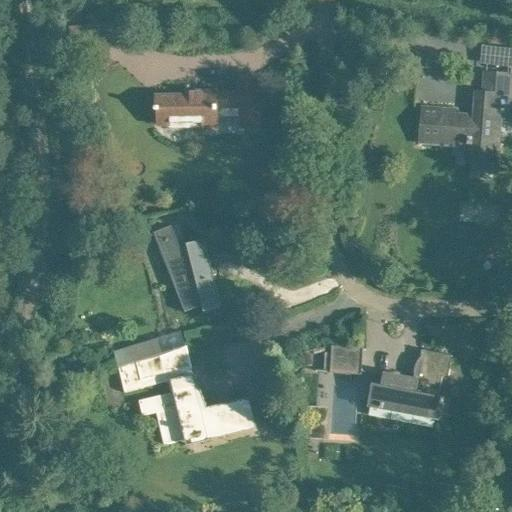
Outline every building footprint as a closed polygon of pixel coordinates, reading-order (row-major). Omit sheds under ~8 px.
[(69,27),(73,63),(110,60),(106,24),(69,27)] [(484,72),(483,94),(477,93),(475,117),(452,115),(452,110),(423,108),(421,134),(468,138),(466,159),(496,161),(500,118),(511,119),(511,107),(511,49),(508,49),(507,73),(484,72)] [(186,96),(167,96),(156,97),(158,124),(202,123),(202,129),(216,128),(215,117),(239,117),(239,128),(261,128),(261,75),(238,76),(238,92),(186,93),(186,96)] [(180,251),(170,226),(153,233),(184,312),(201,306),(203,313),(221,308),(211,268),(207,270),(204,260),(208,259),(203,240),(185,244),(187,250),(180,251)] [(257,265),(283,268),(284,248),(258,246),(257,265)] [(113,352),(118,367),(185,347),(180,331),(113,352)] [(363,348),(331,346),(330,373),(361,375),(363,348)] [(157,415),(164,444),(185,439),(188,449),(257,433),(249,403),(273,397),(269,378),(244,384),(248,399),(207,409),(199,389),(196,390),(185,347),(119,368),(125,393),(166,382),(166,383),(170,382),(172,393),(139,401),(144,419),(157,415)] [(415,380),(383,374),(380,386),(371,384),(367,406),(440,420),(452,356),(421,350),(421,351),(423,352),(422,358),(420,358),(418,360),(417,361),(416,364),(415,366),(415,368),(414,370),(414,372),(414,375),(414,377),(416,377),(415,380)] [(92,505),(97,490),(74,483),(71,498),(92,505)]
